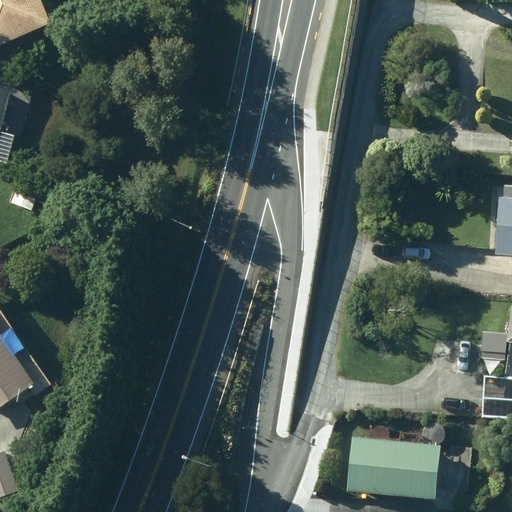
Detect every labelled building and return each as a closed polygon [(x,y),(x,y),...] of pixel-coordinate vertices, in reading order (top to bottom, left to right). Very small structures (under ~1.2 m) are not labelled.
[(51,23),(41,0),(0,0),(0,43),(16,36),(40,27),(46,25),(51,23)] [(0,163),(4,164),(11,135),(0,132),(0,122),(8,91),(0,89),(0,163)] [(439,184),(444,187),(449,186),(452,181),(451,176),(446,173),(441,174),(438,179),(439,184)] [(511,253),(511,198),(494,198),(491,252),(511,253)] [(482,377),(480,418),(511,419),(511,305),(508,305),(502,340),(506,341),(505,378),(482,377)] [(0,402),(28,384),(0,342),(0,402)] [(358,492),(430,499),(436,445),(350,436),(344,490),(353,491),(352,494),(358,494),(358,492)] [(1,452),(0,452),(0,494),(15,489),(1,452)]
